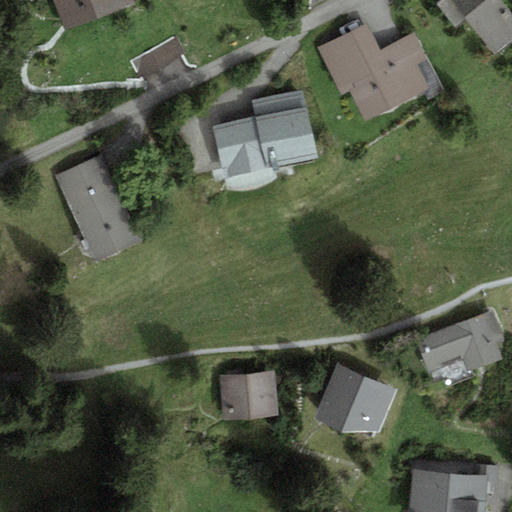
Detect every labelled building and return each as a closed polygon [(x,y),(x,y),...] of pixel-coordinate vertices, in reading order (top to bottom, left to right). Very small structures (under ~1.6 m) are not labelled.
[(136,0),(38,0),(39,1),(41,0),(53,0),(65,32),(138,4),(136,0)] [(440,0),(436,4),(456,29),(466,20),(494,56),(511,41),(511,12),(502,0),(440,0)] [(368,21),(317,47),(342,94),(350,90),(366,122),(423,92),(428,101),(446,92),(414,31),(382,48),(368,21)] [(175,36),(131,61),(140,78),(160,71),(184,53),(175,36)] [(316,158),(301,90),(252,101),(255,116),(211,126),(223,179),(316,158)] [(141,240),(101,154),(55,175),(95,261),(141,240)] [(493,310),(416,340),(429,373),(463,360),(468,373),(503,359),(497,344),(505,340),(493,310)] [(397,389),(336,364),(315,417),(342,432),(379,432),(397,389)] [(278,415),(274,370),(219,375),(223,420),(278,415)] [(475,464),(474,474),(488,476),(488,481),(498,482),(499,465),(475,464)] [(474,474),(413,469),(409,511),(485,511),(488,481),(488,476),(474,474)]
